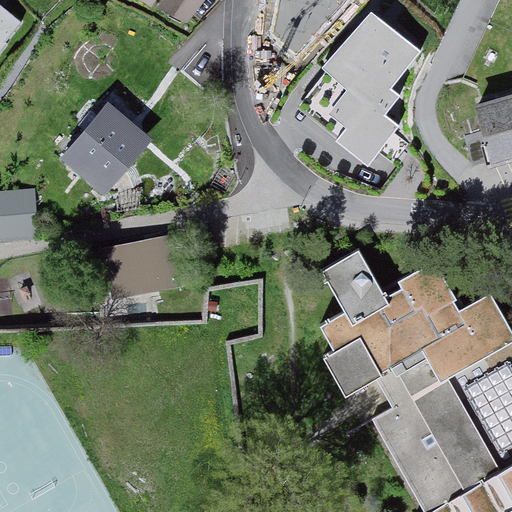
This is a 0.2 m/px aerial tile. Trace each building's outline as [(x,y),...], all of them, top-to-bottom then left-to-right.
[(143,0),(188,27),(204,0),(143,0)] [(277,0),(271,37),(293,56),(344,0),(277,0)] [(419,45),(371,5),(326,58),(348,77),(330,99),(349,114),(338,127),(365,149),(395,112),(376,96),(419,45)] [(511,97),(481,107),(498,163),(511,159),(511,97)] [(151,137),(109,100),(61,154),(103,191),(151,137)] [(0,240),(37,238),(34,188),(0,190),(0,240)] [(174,236),(110,249),(120,301),(184,289),(174,236)] [(389,295),(360,249),(326,270),(351,311),(322,329),(337,352),(325,359),(349,398),(380,379),(399,409),(369,428),(420,511),(511,511),(511,470),(503,476),(449,380),(511,345),(511,322),(494,290),(461,308),(442,274),(428,270),(389,295)]
